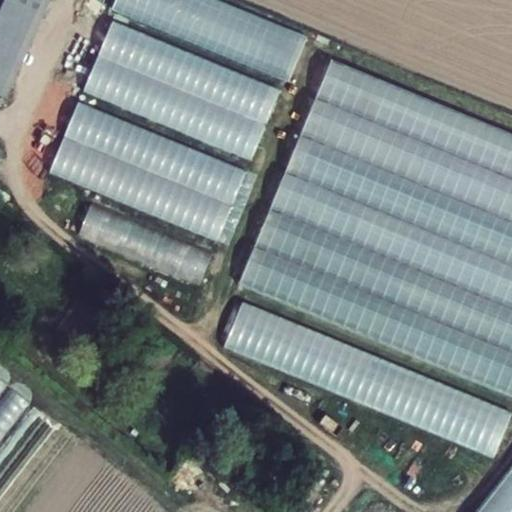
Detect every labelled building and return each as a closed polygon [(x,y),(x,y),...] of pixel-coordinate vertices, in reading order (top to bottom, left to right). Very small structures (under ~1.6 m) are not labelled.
[(10,0),(0,26),(0,96),(10,100),(53,0),(10,0)] [(289,79),(306,33),(217,0),(114,0),(110,12),(289,79)] [(108,23),(82,94),(253,157),(279,86),(108,23)] [(511,389),(511,132),(323,64),(240,290),(511,389)] [(74,105),(48,177),(220,237),(245,165),(74,105)] [(77,239),(201,283),(213,248),(89,204),(77,239)] [(239,305),(223,349),(360,398),(376,353),(239,305)] [(473,419),(470,430),(482,434),(479,443),(468,440),(466,446),(495,455),(509,410),(489,404),(483,422),(473,419)]
